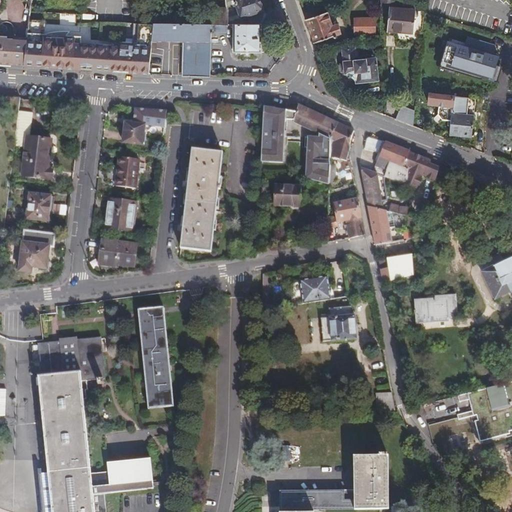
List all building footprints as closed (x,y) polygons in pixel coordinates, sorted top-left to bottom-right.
[(0,0),(0,65),(1,65),(13,66),(22,67),(25,43),(27,22),(29,1),(25,0),(0,0)] [(222,0),(224,10),(226,25),(231,25),(241,25),(239,18),(261,10),(256,0),(222,0)] [(413,10),(387,7),(384,32),(399,33),(411,35),(413,10)] [(259,26),(278,25),(273,9),(248,20),(248,25),(259,26)] [(209,11),(211,25),(224,25),(226,25),(224,10),(212,11),(209,11)] [(307,29),(312,43),(338,34),(335,23),(330,25),(327,15),(329,14),(328,12),(326,12),(304,19),(307,29)] [(372,34),(371,18),(352,19),(353,35),(372,34)] [(25,43),(22,67),(40,68),(77,70),(78,45),(78,37),(63,37),(59,37),(59,39),(48,38),(48,34),(41,38),(42,22),(27,22),(25,43)] [(107,72),(146,74),(148,48),(149,37),(150,24),(133,23),(127,24),(130,42),(118,42),(118,46),(109,46),(107,72)] [(208,25),(150,24),(149,37),(166,37),(181,38),(180,75),(207,76),(208,38),(208,32),(208,25)] [(241,25),(231,25),(230,52),(258,53),(258,40),(259,26),(248,25),(241,25)] [(446,70),(477,80),(479,75),(491,79),(494,67),(486,64),(489,55),(491,46),(463,37),(460,46),(454,44),(453,47),(443,44),(436,64),(447,67),(446,70)] [(78,45),(77,70),(107,72),(109,46),(78,45)] [(341,64),(342,70),(342,73),(346,72),(350,76),(355,79),(355,82),(376,79),(373,58),(354,60),(352,47),(340,48),(341,64)] [(497,58),(489,55),(486,64),(494,67),(497,58)] [(464,97),(426,95),(426,105),(440,106),(449,106),(449,113),(447,135),(469,137),(470,114),(463,114),(464,97)] [(0,149),(14,150),(14,148),(19,113),(21,99),(0,98),(0,149)] [(335,123),(295,105),(293,113),(292,118),(291,121),(317,133),(316,137),(303,136),(303,146),(306,146),(306,152),(316,152),(326,157),(335,123)] [(262,108),(260,149),(281,151),(281,132),(284,132),(285,119),(285,112),(262,108)] [(397,108),(395,121),(409,127),(411,113),(397,108)] [(132,125),(142,126),(163,128),(165,111),(133,109),(132,125)] [(31,114),(19,113),(14,148),(21,149),(22,137),(28,138),(31,114)] [(346,128),(335,123),(326,157),(326,159),(337,159),(339,168),(340,168),(340,171),(349,168),(346,155),(348,148),(346,147),(352,131),(346,128)] [(132,125),(123,125),(121,145),(140,146),(142,126),(132,125)] [(48,141),(28,138),(22,137),(21,149),(17,177),(47,181),(48,169),(44,168),(48,141)] [(382,178),(394,148),(382,143),(370,173),(374,175),(380,177),(382,178)] [(400,150),(394,148),(382,178),(390,181),(396,167),(401,168),(406,153),(406,152),(400,150)] [(281,151),(260,149),(259,152),(259,159),(267,159),(267,162),(279,162),(281,151)] [(219,154),(190,151),(179,248),(208,252),(219,154)] [(316,152),(306,152),(305,176),(326,185),(326,167),(326,159),(326,157),(316,152)] [(425,160),(406,153),(401,168),(405,170),(404,186),(414,189),(415,186),(417,186),(419,179),(418,178),(419,176),(423,176),(427,165),(424,163),(425,160)] [(136,161),(118,159),(114,187),(133,189),(136,161)] [(396,167),(390,181),(396,183),(404,186),(405,170),(401,168),(396,167)] [(374,175),(370,173),(358,168),(357,169),(365,206),(382,211),(374,175)] [(390,181),(382,178),(380,177),(379,180),(383,182),(383,184),(393,188),(396,183),(390,181)] [(297,187),(272,185),(271,206),(295,207),(297,187)] [(47,197),(26,194),(24,209),(23,217),(23,219),(44,221),(47,197)] [(358,218),(354,199),(329,204),(331,217),(332,224),(335,223),(344,222),(344,221),(358,218)] [(135,203),(108,200),(104,228),(131,231),(135,203)] [(417,215),(426,215),(429,202),(420,200),(417,215)] [(63,215),(64,205),(58,204),(52,204),(51,214),(63,215)] [(382,211),(365,206),(371,237),(386,232),(385,228),(391,227),(388,213),(382,211)] [(390,206),(388,213),(405,218),(407,215),(407,208),(390,206)] [(511,239),(511,213),(499,215),(503,241),(511,239)] [(332,224),(331,217),(325,217),(325,228),(335,227),(335,223),(332,224)] [(362,236),(358,218),(344,221),(344,222),(347,239),(362,236)] [(52,236),(22,232),(17,272),(28,274),(29,268),(44,269),(47,248),(51,248),(52,236)] [(386,232),(371,237),(373,246),(375,245),(382,244),(388,242),(386,232)] [(133,246),(98,242),(95,265),(115,268),(115,265),(130,267),(133,246)] [(379,273),(381,284),(413,276),(413,256),(379,263),(381,272),(379,273)] [(511,291),(511,257),(502,263),(479,273),(492,300),(511,291)] [(269,317),(269,274),(261,275),(260,317),(269,317)] [(302,306),(330,301),(326,278),(299,283),(302,306)] [(219,295),(211,294),(210,302),(218,303),(219,295)] [(455,300),(413,302),(414,323),(456,321),(455,300)] [(135,311),(144,409),(170,406),(160,308),(135,311)] [(348,308),(326,310),(327,318),(319,319),(321,343),(354,340),(352,315),(349,316),(348,308)] [(90,511),(89,494),(88,485),(87,471),(78,385),(101,382),(97,341),(53,345),(33,347),(37,380),(33,381),(34,392),(44,477),(47,511),(90,511)] [(511,381),(461,396),(462,399),(466,398),(470,410),(455,414),(457,421),(472,417),(475,416),(477,421),(473,422),(479,443),(508,435),(508,432),(511,430),(511,381)] [(394,413),(390,395),(376,395),(375,413),(394,413)] [(312,511),(312,509),(351,509),(381,508),(381,511),(387,511),(387,508),(386,456),(351,456),(351,466),(352,490),(278,491),(277,511),(312,511)] [(106,484),(88,485),(89,494),(150,487),(147,457),(104,461),(105,469),(106,484)] [(105,469),(87,471),(88,485),(106,484),(105,469)] [(47,511),(44,477),(36,479),(39,511),(47,511)]
